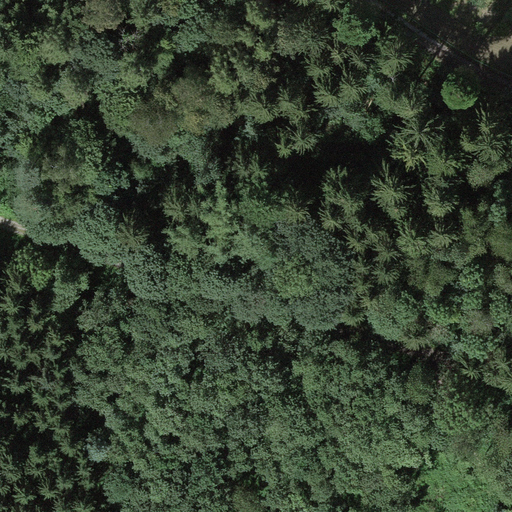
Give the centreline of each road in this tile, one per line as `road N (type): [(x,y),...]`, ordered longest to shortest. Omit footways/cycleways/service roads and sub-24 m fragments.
road 1 (track): [(0,217),(511,384)]
road 2 (track): [(374,0),(511,84)]
